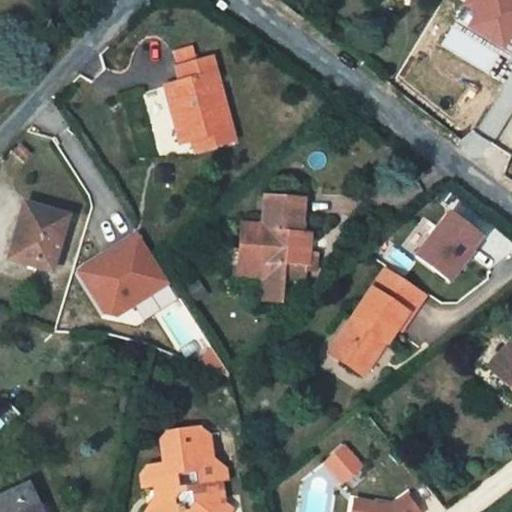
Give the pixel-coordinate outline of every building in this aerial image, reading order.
[(511,0),(468,0),(466,4),(480,12),(472,25),(505,45),(511,32),(511,0)] [(192,58),(174,63),(177,73),(195,69),(192,58)] [(211,67),(175,77),(179,91),(172,93),(180,124),(175,125),(183,153),(192,150),(195,159),(233,149),(211,67)] [(169,178),(156,177),(155,192),(168,193),(169,178)] [(298,213),(261,209),(257,239),(236,236),(229,288),(255,291),(252,315),(274,318),(277,296),(279,280),(299,282),(298,287),(307,288),(309,270),(299,269),(301,251),(294,251),(298,213)] [(438,225),(417,255),(451,280),(472,250),(471,249),(481,235),(449,212),(439,226),(438,225)] [(65,230),(22,218),(4,272),(48,286),(65,230)] [(169,293),(140,246),(122,257),(128,265),(117,272),(112,263),(80,283),(107,325),(116,327),(169,293)] [(122,257),(112,263),(117,272),(128,265),(122,257)] [(386,271),(374,289),(411,313),(423,294),(386,271)] [(297,298),(298,287),(299,282),(279,280),(277,296),(297,298)] [(411,313),(374,289),(330,352),(360,372),(383,341),(389,345),(411,313)] [(368,378),(389,345),(383,341),(360,372),(368,378)] [(479,379),(484,385),(511,357),(507,352),(479,379)] [(511,357),(484,385),(511,412),(511,411),(511,357)] [(227,511),(224,494),(230,493),(229,482),(222,475),(217,476),(213,448),(207,440),(170,445),(166,455),(168,474),(151,476),(141,486),(142,499),(161,511),(227,511)] [(337,459),(326,468),(332,476),(343,466),(337,459)] [(332,476),(326,468),(318,475),(333,494),(353,477),(343,466),(332,476)] [(0,498),(0,511),(37,511),(25,486),(0,498)]
